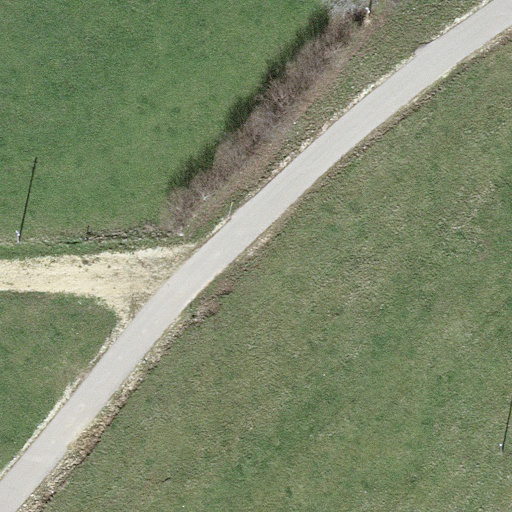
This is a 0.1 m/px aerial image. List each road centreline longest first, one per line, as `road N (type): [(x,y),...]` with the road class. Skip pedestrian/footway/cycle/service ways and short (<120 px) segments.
road 1 (track): [(501,0),(296,161),(119,345),(0,489)]
road 2 (track): [(184,275),(0,273)]
